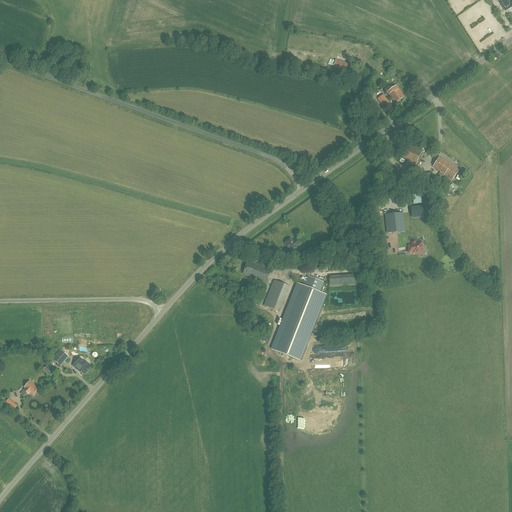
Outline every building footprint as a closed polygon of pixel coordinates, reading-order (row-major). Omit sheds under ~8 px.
[(511,0),(498,0),(505,11),(511,6),(511,0)] [(336,60),(334,66),(334,68),(345,72),(348,65),(336,60)] [(395,103),(404,97),(396,85),(387,92),(395,103)] [(392,107),(389,102),(383,95),(377,99),(386,110),(392,107)] [(422,152),(418,150),(407,145),(402,156),(416,163),(422,152)] [(452,180),(459,170),(440,157),(433,167),(440,172),(439,174),(443,177),(444,175),(452,180)] [(409,181),(407,170),(390,173),(392,183),(409,181)] [(415,183),(432,180),(431,173),(414,175),(415,183)] [(455,189),(452,184),(439,191),(442,196),(455,189)] [(404,231),(402,213),(386,215),(387,233),(404,231)] [(291,238),(285,243),(286,244),(285,245),(286,246),(287,246),(291,251),(297,247),(297,246),(301,243),(297,238),(293,241),(291,238)] [(423,252),(421,242),(412,243),(412,245),(408,245),(409,253),(413,252),(413,253),(423,252)] [(243,274),(267,283),(271,270),(248,261),(243,274)] [(355,285),(354,274),(329,276),(330,287),(355,285)] [(307,278),(305,277),(304,280),(306,281),(304,286),(297,283),(285,314),(271,349),(300,360),(326,295),(319,292),(323,282),(308,276),(307,278)] [(289,286),(273,280),(264,305),(279,312),(289,286)] [(348,289),(332,293),(333,300),(337,299),(338,303),(342,302),(342,299),(338,300),(337,296),(345,295),(344,294),(349,292),(348,289)] [(61,366),(69,357),(60,350),(52,359),(61,366)] [(85,373),(86,374),(90,370),(89,369),(91,366),(85,360),(84,361),(79,358),(73,366),(79,371),(80,370),(85,374),(85,373)] [(54,373),(47,366),(43,370),(51,376),(54,373)] [(33,385),(30,382),(25,388),(26,389),(24,390),(24,391),(21,394),(24,397),(27,393),(29,395),(31,393),(34,396),(39,390),(33,385)] [(17,405),(9,398),(6,401),(15,409),(17,405)]
